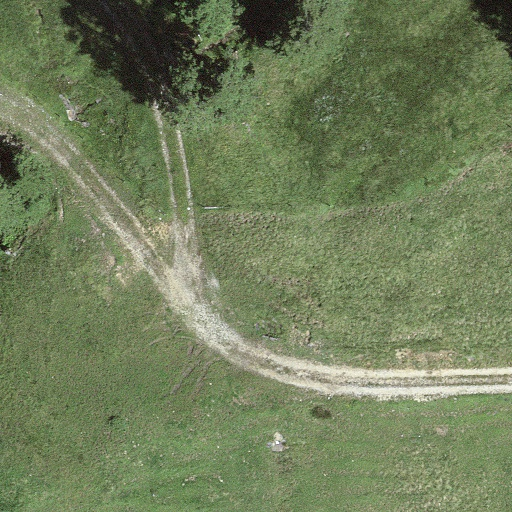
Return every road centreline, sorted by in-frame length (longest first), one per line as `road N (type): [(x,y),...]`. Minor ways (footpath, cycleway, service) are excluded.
road 1 (track): [(511,385),(335,384),(220,331),(159,98),(113,0)]
road 2 (track): [(220,331),(106,212),(28,114),(0,103)]
